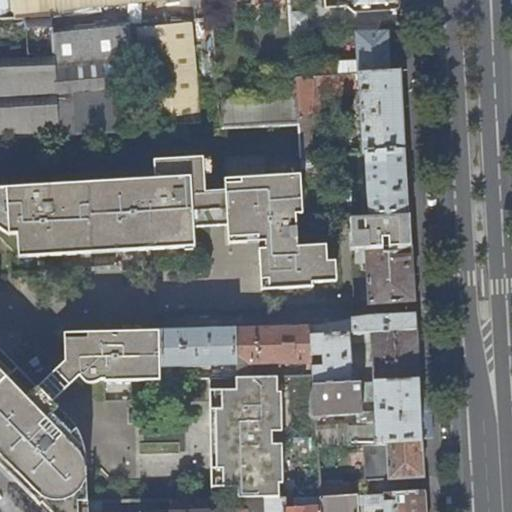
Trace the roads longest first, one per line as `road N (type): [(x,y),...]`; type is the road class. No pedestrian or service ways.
road 1 (residential): [(483,306),(0,323)]
road 2 (tertiary): [(453,0),(461,165),(481,223)]
road 3 (tertiary): [(481,223),(492,174),(485,0)]
road 4 (tertiary): [(493,511),(483,306)]
